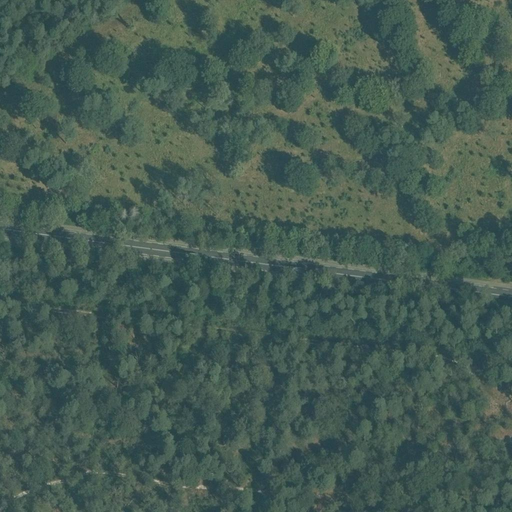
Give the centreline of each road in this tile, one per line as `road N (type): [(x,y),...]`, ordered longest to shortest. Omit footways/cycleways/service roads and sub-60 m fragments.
road 1 (track): [(511,363),(302,332),(269,342),(235,330),(0,302)]
road 2 (primary): [(511,296),(0,227)]
road 3 (track): [(4,511),(119,472),(305,488),(371,511)]
